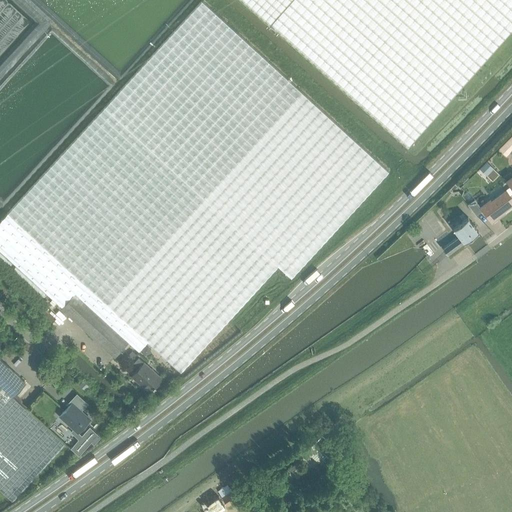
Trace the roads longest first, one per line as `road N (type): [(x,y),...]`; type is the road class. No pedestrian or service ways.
road 1 (primary): [(511,91),(301,293),(19,511)]
road 2 (primary): [(40,511),(309,302),(511,107)]
